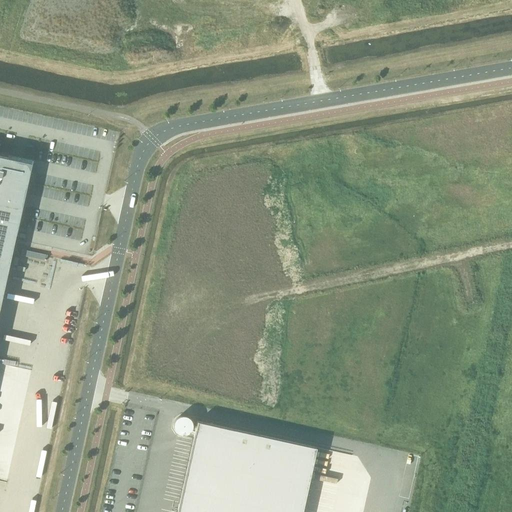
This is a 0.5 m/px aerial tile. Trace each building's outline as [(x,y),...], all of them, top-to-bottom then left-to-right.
[(113,172),(114,129),(93,129),(93,139),(86,139),(86,132),(82,132),(82,124),(78,124),(76,188),(89,188),(89,170),(95,170),(95,171),(113,172)] [(29,138),(29,141),(33,141),(33,150),(37,150),(37,138),(29,138)] [(0,156),(0,303),(31,164),(0,156)] [(47,259),(48,249),(23,245),(21,256),(47,259)] [(182,435),(187,435),(191,433),(194,430),(195,426),(194,422),(192,418),(188,416),(183,415),(179,417),(176,420),(175,425),(175,429),(178,433),(182,435)] [(301,511),(316,447),(197,421),(176,511),(301,511)]
